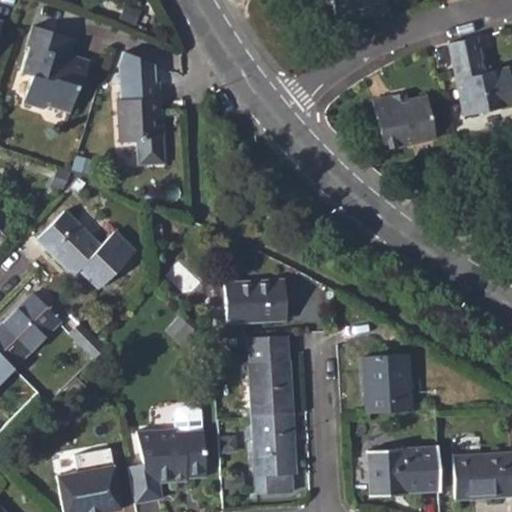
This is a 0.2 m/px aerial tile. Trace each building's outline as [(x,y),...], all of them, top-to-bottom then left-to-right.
[(331,0),(335,15),(354,12),(367,9),(369,16),(389,11),(386,0),(331,0)] [(354,12),(356,19),(369,16),(367,9),(354,12)] [(90,63),(74,58),(63,55),(68,38),(34,27),(27,47),(32,48),(23,75),(32,78),(24,104),(45,110),(50,108),(71,115),(78,89),(84,85),(90,63)] [(449,42),(464,115),(511,104),(511,83),(508,67),(483,72),(476,36),(449,42)] [(79,42),(68,38),(63,55),(74,58),(79,42)] [(375,111),(382,148),(435,137),(420,64),(392,69),(400,106),(375,111)] [(119,101),(121,143),(137,143),(138,165),(163,164),(161,138),(160,111),(157,111),(156,101),(160,100),(159,84),(121,87),(121,101),(119,101)] [(85,277),(97,289),(132,253),(112,233),(98,247),(62,213),(35,240),(72,275),(80,269),(87,275),(85,277)] [(222,285),(225,324),(284,321),(282,281),(222,285)] [(0,325),(0,356),(12,369),(58,323),(30,295),(0,325)] [(290,415),(287,360),(286,336),(244,338),(246,362),(250,418),(290,415)] [(359,357),(363,413),(410,410),(406,353),(359,357)] [(0,380),(12,369),(0,356),(0,380)] [(126,467),(133,504),(160,499),(157,483),(172,482),(172,479),(203,476),(199,429),(197,429),(196,409),(192,405),(173,407),(169,411),(171,428),(134,432),(141,464),(126,467)] [(250,418),(255,494),(291,492),(291,476),(293,477),(290,415),(250,418)] [(366,451),(367,497),(404,495),(404,492),(438,490),(435,447),(366,451)] [(74,471),(54,475),(60,511),(105,511),(119,510),(107,448),(71,455),(74,471)] [(511,452),(451,456),(453,499),(511,496),(511,452)]
